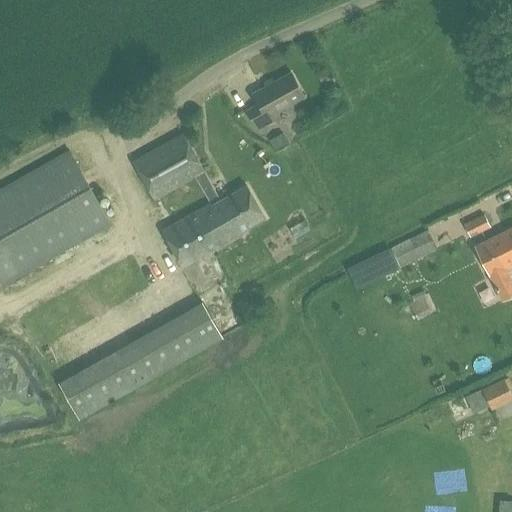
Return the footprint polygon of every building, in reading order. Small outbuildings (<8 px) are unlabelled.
[(245,110),(258,132),(276,122),(272,114),(304,96),(291,73),(253,94),(258,103),(245,110)] [(166,229),(185,264),(239,234),(238,232),(263,218),(245,185),(220,199),(183,132),(133,160),(155,200),(196,177),(211,204),(166,229)] [(284,134),(271,141),(275,149),(288,142),(284,134)] [(0,188),(0,281),(2,286),(112,224),(69,149),(0,188)] [(464,223),(470,236),(490,226),(483,213),(464,223)] [(511,226),(475,245),(502,299),(511,294),(511,279),(508,270),(511,268),(511,226)] [(357,266),(363,280),(381,271),(382,274),(437,249),(428,230),(373,255),(374,258),(357,266)] [(139,260),(30,308),(46,344),(155,296),(139,260)] [(58,382),(79,420),(224,338),(202,301),(58,382)] [(511,384),(490,390),(494,407),(511,403),(511,384)] [(490,405),(482,388),(468,395),(477,412),(490,405)]
